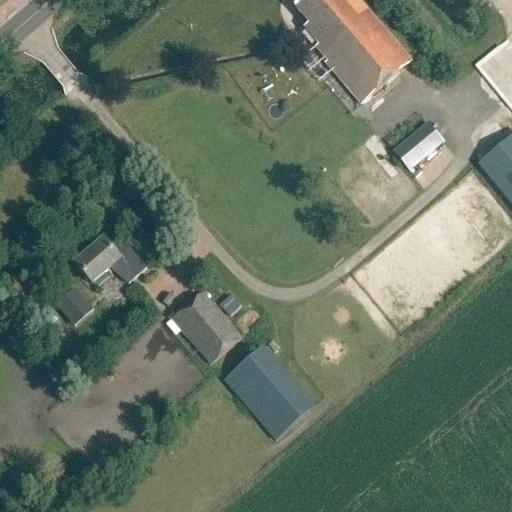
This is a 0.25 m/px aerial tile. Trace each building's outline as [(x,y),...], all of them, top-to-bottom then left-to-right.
[(325,65),(362,107),(412,64),(357,0),(347,0),(343,3),(340,0),(305,0),(295,9),(309,26),(304,30),(319,46),(315,49),(327,63),(325,65)] [(394,155),(410,173),(444,143),(428,125),(394,155)] [(511,139),(479,167),(511,208),(511,139)] [(127,286),(143,273),(127,255),(120,262),(104,243),(75,267),(92,286),(109,271),(127,286)] [(55,307),(68,322),(87,305),(74,291),(55,307)] [(203,295),(172,322),(211,367),(242,341),(203,295)] [(263,350),(224,383),(276,444),(315,410),(263,350)]
